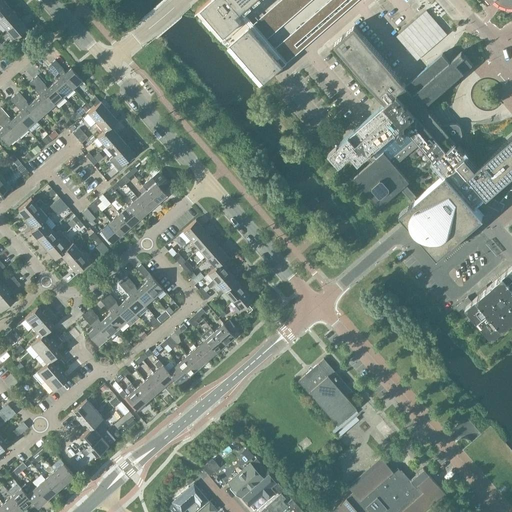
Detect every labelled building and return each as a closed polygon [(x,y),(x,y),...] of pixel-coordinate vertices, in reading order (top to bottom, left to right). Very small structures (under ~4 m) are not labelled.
[(0,19),(12,9),(4,0),(0,3),(0,19)] [(209,0),(196,11),(197,12),(200,9),(214,24),(227,39),(265,82),(284,65),(242,18),(262,0),(209,0)] [(0,19),(0,21),(7,29),(20,18),(12,9),(0,19)] [(447,34),(427,10),(396,36),(417,60),(447,34)] [(20,18),(7,29),(15,39),(28,28),(20,18)] [(402,189),(414,202),(401,213),(438,256),(484,217),(477,209),(479,204),(480,205),(481,205),(482,205),(483,204),(484,204),(484,203),(485,202),(485,201),(485,200),(484,200),(484,199),(511,174),(511,136),(477,167),(456,143),(463,137),(462,135),(462,133),(462,131),(461,129),(461,128),(460,126),(459,125),(458,124),(456,122),(456,121),(455,120),(453,119),(450,119),(448,119),(446,120),(444,120),(441,120),(440,121),(438,122),(425,106),(473,64),(462,52),(450,62),(443,54),(406,85),(355,26),(334,45),(385,104),(329,152),(340,165),(352,155),(359,163),(367,156),(372,162),(355,178),(366,191),(380,208),(402,189)] [(56,60),(51,63),(73,88),(82,80),(71,67),(66,72),(63,69),(64,69),(56,60)] [(58,79),(53,83),(64,96),(73,88),(51,63),(47,67),(55,76),(56,76),(58,79)] [(38,75),(33,79),(55,104),(64,96),(53,83),(48,88),(45,85),(46,85),(38,75)] [(40,95),(34,99),(45,112),(55,104),(33,79),(29,83),(37,92),(38,92),(40,95)] [(19,91),(15,95),(36,120),(45,112),(34,99),(29,104),(27,101),(19,91)] [(21,111),(16,115),(27,128),(36,120),(15,95),(10,99),(18,108),(19,108),(21,111)] [(97,96),(91,101),(96,106),(101,101),(97,96)] [(88,112),(96,122),(109,110),(101,101),(96,106),(88,112)] [(1,107),(0,108),(0,115),(18,136),(27,128),(16,115),(11,120),(9,117),(1,107)] [(96,122),(104,131),(111,125),(111,126),(118,120),(109,110),(96,122)] [(77,111),(71,116),(74,121),(81,115),(77,111)] [(18,136),(0,115),(0,123),(0,124),(1,124),(3,126),(0,129),(0,134),(9,144),(18,136)] [(103,142),(106,146),(119,135),(111,126),(111,125),(104,131),(98,136),(93,140),(99,146),(103,142)] [(74,134),(77,138),(81,135),(84,133),(80,128),(77,130),(74,134)] [(55,130),(49,135),(53,139),(58,134),(55,130)] [(47,133),(42,138),(47,144),(52,139),(47,133)] [(81,135),(77,138),(82,143),(85,140),(88,138),(84,133),(81,135)] [(106,146),(114,155),(127,144),(119,135),(106,146)] [(127,144),(114,155),(109,159),(120,171),(130,162),(128,159),(135,153),(127,144)] [(37,145),(31,150),(35,155),(41,149),(37,145)] [(31,150),(25,155),(29,160),(35,155),(31,150)] [(11,157),(10,158),(14,162),(17,166),(21,163),(18,159),(14,154),(11,157)] [(152,177),(143,185),(147,190),(148,191),(155,199),(158,203),(167,194),(164,190),(171,184),(160,170),(152,177)] [(130,171),(121,179),(126,184),(130,180),(128,178),(133,174),(130,171)] [(5,179),(0,182),(0,198),(0,199),(13,188),(5,179)] [(121,179),(112,186),(115,190),(120,186),(121,188),(126,184),(121,179)] [(142,193),(137,197),(149,210),(155,205),(158,203),(155,199),(148,191),(147,190),(143,185),(142,185),(143,186),(139,190),(142,193)] [(103,194),(99,198),(102,201),(106,207),(110,203),(103,194)] [(133,201),(128,205),(140,218),(149,210),(137,197),(135,195),(130,199),(133,201)] [(31,198),(19,209),(26,218),(39,207),(44,203),(40,199),(35,203),(31,198)] [(57,201),(51,206),(54,211),(64,202),(60,198),(57,201)] [(64,202),(54,211),(58,215),(65,210),(68,207),(64,202)] [(91,204),(89,206),(92,210),(94,212),(99,208),(97,206),(94,202),(91,204)] [(128,205),(119,213),(131,226),(140,218),(128,205)] [(26,218),(34,228),(44,220),(48,217),(39,207),(26,218)] [(81,213),(90,223),(96,218),(87,208),(81,213)] [(119,213),(110,221),(122,234),(131,226),(119,213)] [(183,231),(191,240),(204,229),(196,219),(183,231)] [(34,228),(31,231),(39,240),(52,229),(55,226),(51,222),(48,224),(44,220),(34,228)] [(122,234),(110,221),(101,229),(112,242),(122,234)] [(39,240),(47,249),(64,235),(60,230),(56,234),(52,229),(39,240)] [(191,240),(199,249),(212,238),(204,229),(191,240)] [(64,235),(47,249),(55,259),(61,254),(68,247),(71,244),(68,240),(64,235)] [(199,249),(207,258),(220,247),(212,238),(199,249)] [(61,254),(69,263),(82,252),(73,242),(71,244),(68,247),(61,254)] [(207,258),(215,267),(221,262),(222,262),(228,256),(220,247),(207,258)] [(82,252),(69,263),(77,272),(83,267),(86,270),(92,264),(90,261),(82,252)] [(208,273),(203,277),(209,283),(207,285),(210,288),(217,283),(230,271),(222,262),(221,262),(215,267),(208,273)] [(148,279),(143,284),(154,297),(163,288),(142,264),(137,268),(145,277),(146,277),(148,279)] [(188,266),(185,269),(189,274),(192,271),(194,269),(190,265),(188,266)] [(474,316),(480,322),(511,293),(511,266),(472,301),(468,297),(455,308),(468,321),(474,316)] [(230,271),(217,283),(222,288),(217,292),(220,295),(225,292),(237,280),(230,271)] [(0,294),(17,280),(13,276),(4,284),(2,287),(0,284),(0,294)] [(128,276),(123,280),(145,305),(154,297),(143,284),(138,289),(135,286),(136,285),(128,276)] [(17,280),(0,294),(0,310),(1,311),(13,300),(8,294),(11,292),(12,292),(21,284),(17,280)] [(130,295),(124,300),(135,313),(145,305),(123,280),(119,284),(127,293),(128,292),(130,295)] [(225,292),(232,300),(245,289),(237,280),(225,292)] [(245,289),(232,300),(236,305),(234,307),(237,312),(240,309),(241,310),(253,299),(245,289)] [(105,296),(126,321),(131,326),(140,318),(135,313),(124,300),(119,305),(117,302),(109,292),(105,296)] [(511,293),(480,322),(493,338),(511,321),(511,293)] [(111,312),(106,316),(117,329),(126,321),(105,296),(100,300),(106,306),(108,309),(109,309),(111,312)] [(25,317),(33,326),(52,310),(49,305),(45,309),(45,310),(42,312),(37,306),(25,317)] [(169,306),(165,309),(170,314),(174,311),(169,306)] [(91,308),(86,312),(108,336),(111,340),(120,332),(117,329),(106,316),(101,321),(98,318),(99,318),(91,308)] [(33,326),(41,336),(44,334),(54,325),(49,320),(52,317),(52,318),(56,314),(52,310),(33,326)] [(108,336),(86,312),(82,316),(90,325),(91,325),(93,327),(88,332),(98,345),(108,336)] [(156,318),(160,323),(165,319),(161,314),(156,318)] [(156,319),(151,324),(154,328),(160,323),(156,319)] [(223,323),(214,331),(225,344),(234,336),(233,334),(238,330),(230,320),(225,325),(223,323)] [(211,327),(201,335),(205,339),(216,352),(224,345),(225,344),(224,343),(214,331),(211,327)] [(4,335),(12,344),(18,340),(10,330),(4,335)] [(141,331),(137,334),(142,339),(144,337),(147,334),(144,331),(142,332),(141,331)] [(174,332),(170,336),(177,344),(178,343),(181,341),(179,334),(177,336),(174,332)] [(31,344),(39,354),(59,337),(55,333),(51,336),(51,337),(49,339),(44,334),(41,336),(31,344)] [(166,340),(161,344),(164,347),(169,343),(173,348),(177,344),(170,336),(165,340),(166,340)] [(39,354),(47,363),(48,363),(50,361),(60,352),(55,347),(58,344),(58,345),(62,341),(59,337),(39,354)] [(205,339),(196,347),(207,360),(216,352),(205,339)] [(20,344),(15,348),(20,353),(25,349),(20,344)] [(156,348),(152,352),(156,356),(160,352),(159,351),(164,347),(161,344),(156,348)] [(192,350),(187,355),(198,368),(207,360),(196,347),(194,345),(190,348),(192,350)] [(149,349),(140,357),(143,360),(152,352),(149,349)] [(187,355),(177,363),(189,376),(198,368),(187,355)] [(352,390),(338,374),(324,358),(298,381),(308,393),(309,392),(337,423),(356,407),(346,396),(352,390)] [(155,371),(153,372),(155,375),(164,385),(174,377),(168,370),(163,364),(158,359),(154,363),(158,368),(155,371)] [(37,371),(46,381),(65,364),(61,360),(57,363),(57,364),(55,366),(50,361),(48,363),(47,363),(37,371)] [(174,365),(168,370),(174,377),(179,384),(189,376),(177,363),(176,360),(172,363),(174,365)] [(65,364),(46,381),(54,390),(66,379),(61,374),(64,371),(65,372),(69,368),(65,364)] [(153,372),(144,380),(156,393),(164,385),(153,372)] [(144,380),(135,388),(146,401),(156,393),(144,380)] [(130,392),(126,396),(137,408),(137,409),(138,408),(140,411),(145,406),(143,404),(146,401),(135,388),(131,383),(126,387),(130,392)] [(31,392),(26,397),(26,398),(30,402),(35,397),(31,392)] [(126,396),(123,399),(135,411),(137,409),(137,408),(126,396)] [(116,398),(110,404),(113,408),(120,402),(116,398)] [(72,421),(76,425),(95,408),(87,399),(74,410),(79,415),(76,418),(76,417),(72,421)] [(121,402),(116,406),(120,411),(125,406),(121,402)] [(85,423),(90,428),(93,426),(103,418),(95,408),(76,425),(79,429),(83,426),(83,425),(85,423)] [(134,416),(125,423),(129,428),(137,421),(137,420),(134,416)] [(78,448),(82,452),(101,435),(93,426),(90,428),(80,437),(85,442),(82,445),(82,444),(78,448)] [(511,451),(490,426),(462,450),(511,507),(511,451)] [(0,434),(0,450),(20,433),(16,429),(7,437),(7,438),(4,440),(0,434)] [(101,435),(82,452),(85,456),(89,453),(89,452),(92,450),(96,456),(109,445),(101,435)] [(249,451),(245,455),(248,459),(253,455),(249,451)] [(203,467),(209,474),(220,466),(213,458),(203,467)] [(349,495),(332,510),(333,511),(422,511),(444,493),(423,468),(412,477),(409,480),(400,470),(397,467),(392,471),(382,460),(380,458),(347,487),(349,489),(352,492),(349,495)] [(225,482),(239,498),(263,477),(249,460),(225,482)] [(63,462),(54,471),(65,483),(74,475),(69,469),(63,462)] [(54,471),(45,478),(56,491),(65,483),(54,471)] [(45,478),(36,486),(47,499),(56,491),(45,478)] [(263,479),(242,497),(251,508),(272,490),(263,479)] [(16,483),(7,491),(11,496),(23,509),(32,501),(20,488),(16,483)] [(277,483),(271,487),(278,494),(278,495),(280,493),(283,490),(277,483)] [(25,484),(20,488),(32,501),(38,507),(47,499),(36,486),(31,491),(25,484)] [(193,485),(172,503),(179,510),(179,511),(180,511),(201,494),(193,485)] [(278,495),(257,511),(279,511),(287,505),(278,495)] [(11,496),(2,504),(9,511),(18,511),(23,509),(11,496)] [(287,503),(293,510),(298,506),(291,499),(287,503)] [(213,511),(217,509),(209,500),(195,511),(213,511)] [(172,503),(167,507),(171,511),(176,511),(179,510),(172,503)]
